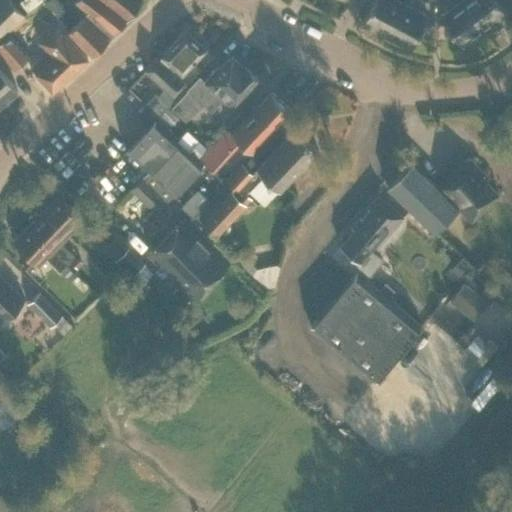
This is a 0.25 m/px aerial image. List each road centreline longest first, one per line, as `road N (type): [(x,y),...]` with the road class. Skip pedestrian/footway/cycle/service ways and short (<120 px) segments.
road 1 (unclassified): [(511,71),(431,94),(394,90),(224,0)]
road 2 (residential): [(0,163),(173,0)]
